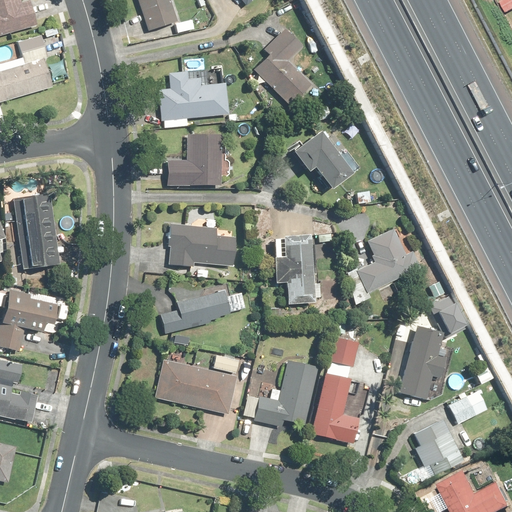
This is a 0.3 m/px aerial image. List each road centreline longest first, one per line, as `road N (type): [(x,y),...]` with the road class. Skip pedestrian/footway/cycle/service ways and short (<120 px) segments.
road 1 (tertiary): [(108,131),(113,219),(105,303),(79,435)]
road 2 (motorway): [(511,267),(374,0)]
road 3 (residential): [(79,435),(334,493),(365,511)]
road 4 (motorway): [(424,0),(511,169)]
road 5 (tertiary): [(81,0),(108,131)]
